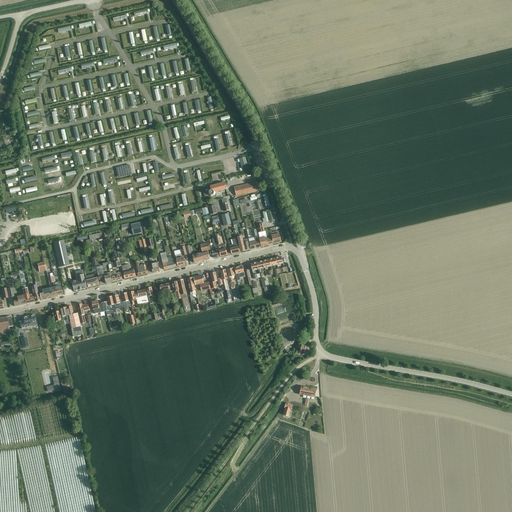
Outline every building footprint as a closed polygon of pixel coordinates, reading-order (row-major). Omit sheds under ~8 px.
[(155,130),(163,138),(166,135),(157,127),(155,130)] [(245,157),(239,159),(241,167),(247,165),(245,157)] [(133,175),(130,165),(117,168),(119,179),(133,175)] [(215,193),(215,192),(226,189),(224,182),(210,186),(211,187),(210,188),(210,189),(209,189),(208,190),(208,191),(208,192),(208,193),(208,194),(208,195),(209,195),(209,196),(210,196),(211,196),(212,196),(213,196),(214,196),(214,195),(215,195),(215,194),(215,193)] [(236,196),(260,191),(258,182),(234,187),(236,196)] [(210,214),(208,207),(202,209),(203,215),(210,214)] [(228,213),(221,215),(224,226),(231,224),(228,213)] [(140,222),(131,224),(133,234),(142,232),(140,222)] [(263,223),(256,225),(258,233),(265,231),(265,230),(263,223)] [(271,233),(272,236),(274,244),(281,242),(278,231),(271,233)] [(261,239),(259,239),(261,247),(268,245),(265,233),(265,232),(262,233),(263,237),(263,238),(261,239)] [(268,232),(265,233),(268,245),(274,244),(272,236),(269,237),(268,232)] [(237,237),(241,252),(245,250),(243,243),(243,240),(242,238),(241,235),(237,237)] [(217,242),(218,248),(218,249),(219,249),(221,256),(227,255),(225,244),(221,245),(219,237),(216,238),(217,242)] [(251,249),(260,247),(258,237),(248,239),(251,249)] [(231,254),(239,252),(236,238),(232,239),(233,244),(229,245),(231,254)] [(59,267),(69,265),(63,240),(53,242),(59,267)] [(202,252),(210,250),(208,243),(200,245),(202,252)] [(178,254),(175,255),(177,262),(178,266),(185,265),(183,257),(183,255),(187,254),(185,246),(181,247),(182,250),(177,251),(178,254)] [(213,258),(221,256),(219,249),(218,249),(218,250),(212,251),(213,258)] [(201,253),(201,254),(202,256),(203,256),(204,260),(210,259),(209,254),(207,252),(201,253)] [(194,262),(204,260),(203,256),(202,256),(201,254),(193,256),(194,262)] [(168,261),(166,261),(168,269),(176,267),(174,259),(172,260),(171,257),(167,258),(168,261)] [(281,257),(275,258),(277,265),(283,264),(281,257)] [(121,267),(119,258),(115,259),(116,262),(112,263),(113,268),(121,267)] [(139,261),(135,262),(136,266),(136,269),(137,271),(138,276),(147,274),(146,267),(145,264),(140,265),(139,261)] [(44,262),(37,264),(39,273),(46,271),(44,262)] [(153,273),(160,271),(158,262),(151,264),(153,273)] [(259,269),(257,262),(251,264),(252,271),(259,269)] [(125,279),(136,276),(134,269),(130,270),(128,264),(122,266),(123,272),(125,279)] [(242,266),(234,268),(236,274),(237,279),(238,281),(240,280),(240,278),(245,277),(244,272),(242,266)] [(106,283),(113,282),(111,277),(110,272),(104,273),(103,269),(97,270),(100,281),(105,280),(106,283)] [(88,288),(83,270),(77,272),(79,280),(73,282),(75,291),(88,288)] [(112,277),(111,277),(113,282),(122,279),(120,272),(115,274),(115,272),(111,273),(112,277)] [(202,275),(194,277),(196,285),(200,284),(202,291),(205,290),(210,289),(208,282),(204,283),(202,275)] [(87,280),(86,280),(88,288),(99,285),(97,277),(95,278),(87,280)] [(193,277),(187,279),(191,295),(196,294),(196,291),(192,278),(193,278),(193,277)] [(178,281),(182,298),(182,299),(186,298),(185,294),(186,293),(185,288),(183,280),(178,281)] [(162,293),(171,291),(169,283),(160,285),(162,293)] [(40,300),(38,293),(36,285),(31,286),(33,292),(36,301),(40,300)] [(22,289),(23,295),(24,295),(25,299),(24,299),(25,304),(34,302),(33,296),(32,296),(31,294),(28,295),(27,288),(22,289)] [(41,299),(52,296),(50,288),(39,291),(41,299)] [(138,292),(139,293),(135,293),(134,291),(129,292),(132,305),(135,304),(134,300),(137,299),(138,305),(149,303),(146,290),(138,292)] [(14,306),(25,304),(24,299),(25,299),(24,295),(23,295),(16,297),(17,301),(13,301),(14,306)] [(118,295),(113,296),(116,310),(121,309),(120,305),(120,303),(118,295)] [(113,296),(107,298),(108,302),(107,302),(104,303),(106,311),(110,310),(113,310),(114,315),(117,314),(116,312),(117,312),(113,296)] [(92,301),(94,309),(95,314),(98,313),(97,309),(99,308),(100,312),(106,311),(104,303),(101,303),(99,304),(98,300),(92,301)] [(74,336),(83,334),(81,326),(78,313),(74,314),(72,306),(61,309),(63,316),(64,316),(67,316),(68,322),(71,321),(73,328),(72,328),(74,336)] [(58,329),(61,328),(60,321),(61,321),(59,311),(55,312),(55,313),(52,314),(54,321),(56,320),(58,329)] [(30,327),(30,323),(36,321),(34,315),(23,318),(24,321),(19,322),(21,329),(30,327)] [(0,332),(9,331),(8,327),(12,326),(10,316),(0,318),(0,332)] [(309,354),(311,347),(302,344),(303,341),(300,340),(296,352),(299,354),(300,351),(309,354)] [(315,397),(316,389),(301,386),(299,395),(315,397)] [(291,410),(292,405),(286,404),(285,409),(284,415),(287,416),(289,410),(291,410)]
